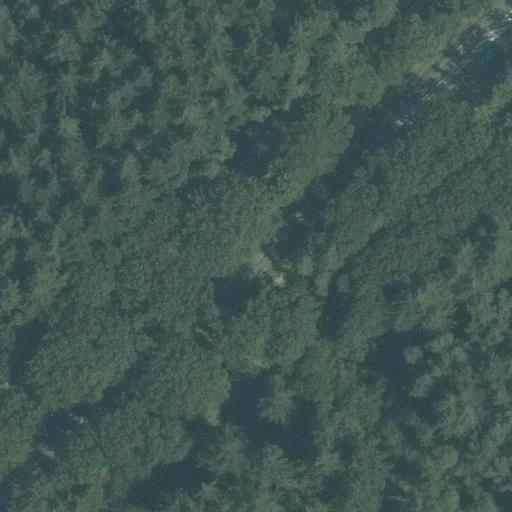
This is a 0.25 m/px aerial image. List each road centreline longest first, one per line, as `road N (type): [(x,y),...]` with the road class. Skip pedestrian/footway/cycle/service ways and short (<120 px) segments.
road 1 (primary): [(0,504),(511,16)]
road 2 (unclassified): [(416,0),(0,391)]
road 3 (unclassified): [(101,511),(511,123)]
